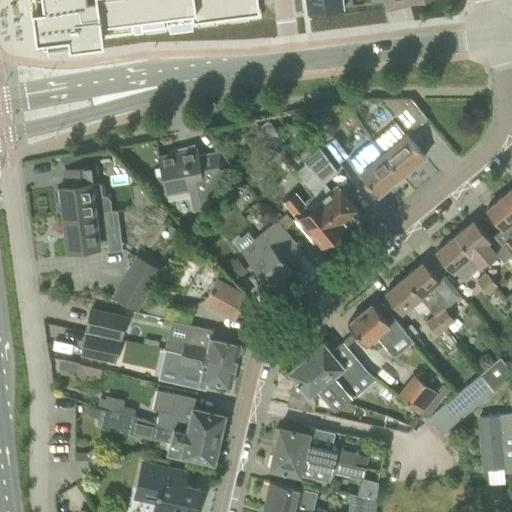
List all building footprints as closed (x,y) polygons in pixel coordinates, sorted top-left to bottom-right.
[(32,0),(38,45),(260,16),(258,0),(32,0)] [(341,0),(305,0),(307,11),(331,8),(343,6),(341,0)] [(384,0),(387,9),(409,3),(409,4),(426,0),(384,0)] [(426,117),(410,98),(382,98),(409,131),(426,117)] [(424,156),(412,140),(406,133),(405,134),(394,122),(372,140),(382,152),(401,175),(424,156)] [(335,136),(326,143),(324,140),(323,141),(339,162),(348,155),(335,136)] [(401,175),(382,152),(372,140),(359,150),(349,159),(359,171),(358,172),(377,195),(401,175)] [(169,154),(158,156),(161,175),(164,187),(187,182),(188,191),(192,210),(202,208),(232,165),(220,150),(198,154),(197,148),(184,151),(183,147),(168,151),(169,154)] [(306,162),(294,171),(318,200),(319,199),(340,225),(343,227),(349,222),(347,219),(358,211),(336,184),(330,189),(322,180),(335,169),(336,171),(337,170),(318,147),(317,147),(322,154),(309,164),(306,162)] [(100,182),(95,183),(94,165),(66,169),(68,185),(61,186),(65,218),(104,212),(104,211),(111,210),(110,199),(105,194),(102,195),(100,182)] [(319,199),(318,200),(308,209),(294,192),(283,201),(314,239),(317,237),(322,244),(343,227),(340,225),(319,199)] [(511,202),(504,193),(485,209),(502,229),(502,228),(509,236),(511,234),(511,202)] [(108,244),(104,212),(65,218),(69,249),(108,244)] [(286,214),(278,220),(284,229),(293,222),(286,214)] [(473,219),(454,234),(479,265),(482,268),(498,255),(486,241),(489,239),(473,219)] [(291,236),(284,229),(278,220),(253,240),(259,247),(247,257),(257,270),(249,277),(262,293),(292,269),(288,264),(303,251),(291,236)] [(479,265),(454,234),(435,250),(451,271),(454,269),(461,279),(479,265)] [(137,308),(159,269),(136,256),(114,296),(137,308)] [(422,260),(403,276),(420,297),(434,314),(445,328),(454,320),(444,307),(447,304),(432,286),(439,281),(435,276),(422,260)] [(497,285),(486,272),(476,280),(487,293),(497,285)] [(420,297),(403,276),(384,292),(401,312),(420,297)] [(246,293),(229,284),(217,277),(204,300),(234,316),(246,293)] [(169,315),(171,304),(149,299),(147,312),(168,317),(169,315)] [(372,302),(347,322),(359,338),(365,344),(375,335),(386,349),(407,332),(392,314),(386,319),(384,317),(372,302)] [(171,303),(171,304),(169,315),(188,319),(191,308),(171,303)] [(86,329),(121,338),(125,316),(90,308),(86,329)] [(434,314),(425,321),(436,335),(445,328),(434,314)] [(167,337),(165,349),(235,364),(237,356),(241,354),(243,348),(239,345),(240,342),(236,342),(238,334),(192,324),(188,342),(167,337)] [(85,331),(80,354),(115,362),(120,339),(85,331)] [(312,351),(305,357),(344,402),(354,393),(347,385),(366,370),(355,357),(342,341),(330,351),(323,342),(320,345),(317,344),(312,348),(312,351)] [(165,349),(162,363),(181,367),(178,382),(205,388),(207,381),(211,382),(230,386),(235,364),(165,349)] [(344,402),(305,357),(288,371),(292,376),(286,405),(313,411),(315,402),(310,395),(316,390),(334,411),(344,402)] [(441,432),(492,390),(492,389),(511,371),(499,357),(479,374),(442,403),(427,416),(441,432)] [(410,379),(397,395),(421,414),(433,399),(434,397),(438,392),(414,373),(411,378),(410,379)] [(103,407),(102,408),(103,406),(131,414),(133,407),(123,405),(124,399),(105,394),(104,399),(99,398),(97,406),(103,407)] [(224,414),(204,409),(193,407),(195,398),(175,394),(171,412),(160,409),(156,424),(219,438),(224,414)] [(128,431),(131,415),(131,414),(103,406),(102,408),(99,425),(128,431)] [(511,413),(498,415),(478,416),(483,468),(503,466),(503,472),(511,470),(511,413)] [(413,426),(386,415),(383,427),(407,432),(413,426)] [(213,461),(219,438),(156,424),(153,437),(169,441),(166,456),(181,459),(182,455),(213,461)] [(275,428),(273,437),(275,438),(273,446),(332,460),(354,464),(356,453),(340,450),(315,444),(307,442),(310,432),(278,425),(277,429),(275,428)] [(97,446),(93,448),(86,451),(95,468),(106,463),(97,446)] [(268,457),(267,462),(269,464),(268,468),(288,473),(300,475),(300,474),(314,477),(316,468),(330,471),(351,476),(362,478),(365,467),(359,465),(354,464),(332,460),(273,446),(271,456),(268,457)] [(199,488),(183,484),(186,471),(142,461),(136,489),(157,493),(152,511),(196,511),(199,504),(196,503),(199,488)] [(269,481),(264,506),(290,511),(325,511),(326,510),(313,507),(316,491),(302,488),(289,485),(269,481)] [(374,511),(376,498),(360,495),(358,511),(374,511)]
